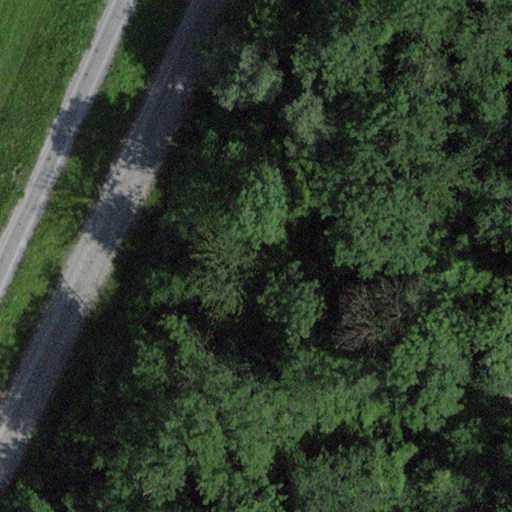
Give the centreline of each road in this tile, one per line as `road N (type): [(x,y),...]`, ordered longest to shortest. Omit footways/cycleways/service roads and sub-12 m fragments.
road 1 (track): [(0,473),(225,0)]
road 2 (track): [(134,0),(0,291)]
